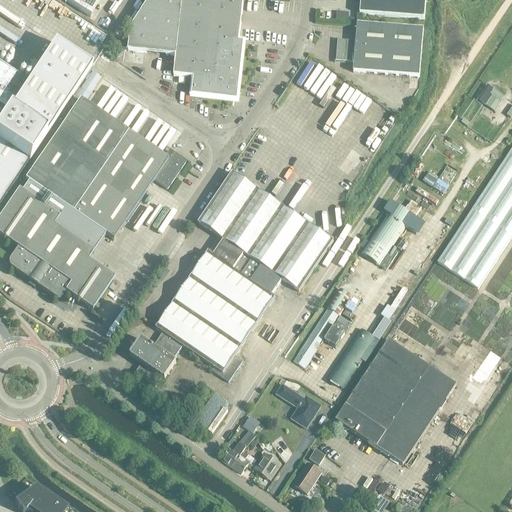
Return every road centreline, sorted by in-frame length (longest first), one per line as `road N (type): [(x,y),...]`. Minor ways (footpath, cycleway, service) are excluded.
road 1 (unclassified): [(432,115),(205,457)]
road 2 (unknown): [(323,511),(369,450),(414,464),(472,364),(444,339)]
road 3 (unclassified): [(78,360),(98,347),(229,145)]
road 4 (unclassified): [(229,145),(303,45),(308,0)]
road 5 (secondary): [(163,511),(74,452),(40,406)]
road 6 (unclassified): [(205,457),(78,360)]
road 7 (unknown): [(373,285),(364,312),(320,373),(308,377),(270,359)]
road 8 (unclassified): [(229,145),(98,60)]
road 9 (secondary): [(27,412),(59,457),(137,511)]
